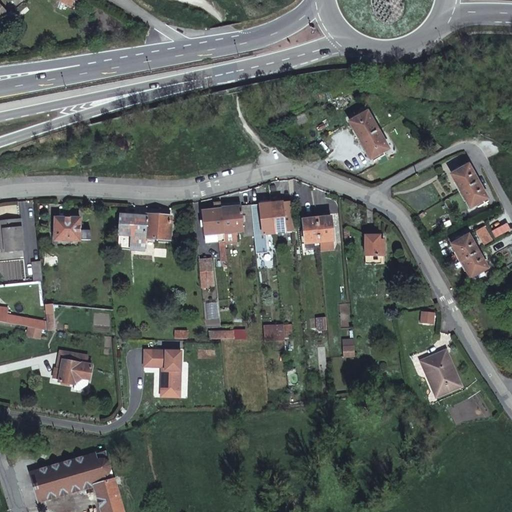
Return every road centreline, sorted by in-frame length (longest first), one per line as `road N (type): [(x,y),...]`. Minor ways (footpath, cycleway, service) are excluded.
road 1 (residential): [(0,192),(185,192),(290,170),(374,199)]
road 2 (residential): [(374,199),(399,215),(504,395)]
road 3 (secondary): [(0,143),(212,75)]
road 4 (secondary): [(0,112),(212,75)]
road 5 (secondary): [(196,50),(0,87)]
road 6 (secondary): [(196,50),(0,71)]
road 7 (residential): [(374,199),(388,183),(468,146),(511,212)]
road 8 (secondary): [(212,75),(349,38)]
road 9 (secondary): [(323,0),(270,35),(196,50)]
